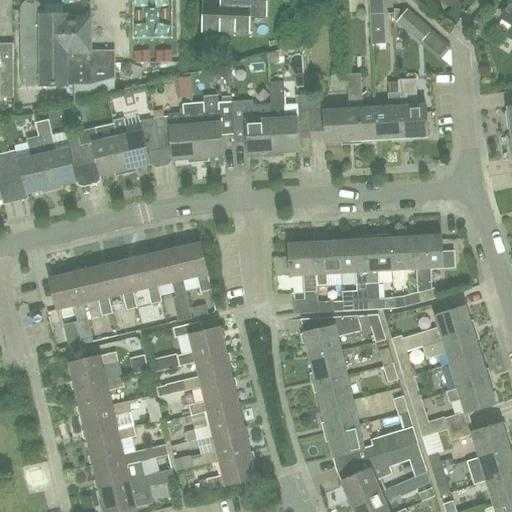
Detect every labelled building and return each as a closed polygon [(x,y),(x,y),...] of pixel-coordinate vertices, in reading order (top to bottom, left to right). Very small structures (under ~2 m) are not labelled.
[(220,0),(221,2),(204,2),(203,31),(247,32),(248,15),(264,15),(264,0),(220,0)] [(511,40),(511,0),(510,0),(499,18),(511,26),(511,27),(507,37),(511,40)] [(456,8),(452,22),(468,27),(472,12),(456,8)] [(41,85),(73,85),(89,85),(89,84),(84,84),(84,76),(113,76),(113,79),(114,79),(114,51),(90,51),(90,18),(87,18),(85,16),(78,16),(76,18),(66,18),(66,15),(32,16),(32,10),(21,10),(21,85),(41,85)] [(397,22),(420,42),(429,31),(406,11),(397,22)] [(371,45),(385,44),(383,14),(369,15),(371,45)] [(14,70),(0,69),(0,97),(13,98),(14,70)] [(347,86),(348,110),(350,141),(375,140),(374,108),(360,109),(358,75),(346,75),(347,86)] [(196,79),(181,80),(182,100),(197,100),(196,79)] [(399,93),(401,138),(427,136),(425,105),(416,105),(415,80),(398,81),(399,93)] [(268,83),(269,106),(272,154),(298,153),(297,140),(310,139),(308,94),(295,94),(296,116),(282,117),(280,83),(268,83)] [(388,94),(389,107),(374,108),(375,140),(401,138),(399,93),(388,94)] [(231,102),(234,143),(245,142),(246,155),(272,154),(269,106),(253,107),(253,101),(231,102)] [(193,103),(199,159),(224,157),(222,136),(233,135),(234,143),(231,102),(219,103),(220,121),(205,122),(203,103),(193,103)] [(152,111),(158,150),(170,148),(171,161),(199,159),(193,103),(182,104),(184,124),(169,125),(167,117),(163,118),(161,110),(152,111)] [(325,143),(350,141),(348,110),(323,111),(325,143)] [(116,136),(125,171),(150,165),(147,152),(158,150),(152,111),(142,113),(143,121),(140,122),(138,116),(124,120),(123,119),(113,121),(116,136)] [(47,120),(35,123),(51,189),(76,183),(73,170),(85,167),(78,136),(65,139),(67,148),(52,152),(48,135),(51,135),(47,120)] [(51,189),(35,123),(34,123),(38,138),(28,140),(32,156),(17,160),(15,151),(3,154),(11,185),(23,182),(26,195),(51,189)] [(99,177),(125,171),(116,136),(98,141),(94,127),(77,132),(78,136),(85,167),(96,164),(99,177)] [(0,200),(3,200),(0,188),(0,187),(11,185),(3,154),(0,154),(0,200)] [(378,272),(391,271),(390,238),(387,235),(377,235),(374,239),(364,240),(366,273),(367,300),(379,299),(378,272)] [(421,302),(437,298),(434,287),(430,288),(428,269),(442,268),(440,235),(414,237),(417,270),(418,293),(421,302)] [(390,238),(391,271),(417,270),(414,237),(390,238)] [(366,273),(364,240),(338,242),(340,274),(366,273)] [(340,274),(338,242),(313,243),(315,276),(316,276),(340,274)] [(179,267),(182,280),(197,276),(201,292),(211,289),(199,243),(172,249),(176,268),(179,267)] [(317,302),(318,302),(316,276),(315,276),(313,243),(288,245),(290,277),(301,277),(303,300),(293,300),(294,315),(317,314),(317,302)] [(191,318),(189,308),(182,280),(179,267),(176,268),(172,249),(147,255),(151,273),(154,273),(157,286),(172,282),(175,297),(172,298),(178,321),(191,318)] [(125,260),(133,292),(147,288),(151,304),(161,301),(157,286),(154,273),(151,273),(147,255),(125,260)] [(137,307),(133,292),(125,260),(99,266),(107,298),(123,294),(127,310),(137,307)] [(79,290),(82,303),(97,300),(101,316),(111,313),(107,298),(99,266),(73,272),(77,291),(79,290)] [(69,347),(92,342),(82,303),(79,290),(77,291),(73,272),(48,278),(56,309),(73,305),(78,327),(65,330),(69,347)] [(421,302),(418,293),(392,298),(393,309),(397,309),(421,302)] [(393,309),(392,298),(379,299),(367,300),(368,311),(393,309)] [(368,311),(367,300),(351,301),(352,312),(368,311)] [(317,314),(334,313),(334,302),(318,302),(317,302),(317,314)] [(406,351),(423,346),(472,331),(465,307),(434,316),(438,328),(402,339),(406,351)] [(367,316),(375,342),(385,339),(378,315),(367,316)] [(309,358),(340,351),(337,337),(361,331),(357,316),(301,320),(303,334),(309,358)] [(207,358),(226,354),(219,328),(202,332),(200,322),(172,329),(175,339),(188,336),(193,353),(177,357),(179,367),(195,363),(207,360),(207,358)] [(449,365),(480,356),(472,331),(423,346),(427,359),(446,354),(449,365)] [(406,351),(402,339),(401,336),(391,339),(396,354),(406,351)] [(383,367),(393,364),(388,349),(378,352),(383,367)] [(315,383),(346,376),(340,351),(309,358),(315,383)] [(406,351),(396,354),(401,371),(411,368),(406,351)] [(92,385),(106,381),(103,367),(118,363),(116,353),(69,364),(75,393),(93,388),(92,385)] [(201,387),(232,379),(226,354),(207,358),(207,360),(195,363),(198,377),(183,381),(185,391),(201,387)] [(138,374),(148,371),(143,356),(134,358),(138,374)] [(457,389),(488,380),(480,356),(449,365),(457,389)] [(393,364),(383,367),(388,383),(398,380),(393,364)] [(321,408),(352,400),(346,376),(315,383),(321,408)] [(98,410),(112,407),(109,392),(124,388),(122,378),(106,381),(92,385),(93,388),(75,393),(81,417),(98,413),(98,410)] [(219,407),(237,402),(232,379),(201,387),(204,402),(189,406),(191,416),(207,412),(220,409),(219,407)] [(488,380),(457,389),(465,414),(495,404),(488,380)] [(411,403),(421,400),(416,385),(406,388),(411,403)] [(151,423),(162,420),(158,403),(156,403),(154,396),(145,398),(151,423)] [(398,415),(408,413),(403,397),(393,400),(398,415)] [(326,432),(358,425),(352,400),(321,408),(326,432)] [(428,422),(421,400),(411,403),(422,438),(448,430),(444,417),(428,422)] [(225,432),(244,427),(237,402),(219,407),(220,409),(207,412),(210,426),(185,432),(188,442),(197,440),(213,436),(226,433),(225,432)] [(128,403),(112,407),(98,410),(98,413),(81,417),(87,441),(105,437),(104,434),(118,430),(115,416),(130,413),(128,403)] [(367,460),(417,443),(408,413),(398,415),(402,430),(380,437),(381,440),(372,444),(372,446),(364,449),(364,450),(367,460)] [(478,458),(509,448),(501,424),(471,433),(478,458)] [(364,450),(364,449),(358,425),(326,432),(333,458),(364,450)] [(105,437),(87,441),(93,466),(111,462),(110,459),(124,455),(120,441),(136,437),(133,427),(118,430),(104,434),(105,437)] [(193,468),(204,465),(219,461),(232,458),(231,456),(250,452),(244,427),(225,432),(226,433),(213,436),(217,451),(201,455),(200,451),(190,453),(193,468)] [(369,497),(381,492),(375,478),(389,472),(387,467),(399,462),(407,460),(421,456),(417,443),(367,460),(366,460),(370,469),(341,482),(352,508),(370,500),(369,497)] [(111,462),(93,466),(99,491),(116,487),(116,484),(143,477),(140,463),(169,456),(166,445),(124,455),(110,459),(111,462)] [(486,481),(511,473),(511,459),(509,448),(478,458),(486,481)] [(232,458),(219,461),(222,475),(197,482),(199,492),(256,478),(250,452),(231,456),(232,458)] [(433,472),(454,465),(452,458),(441,462),(438,453),(428,457),(433,472)] [(421,456),(407,460),(413,478),(427,472),(421,456)] [(445,476),(456,472),(454,465),(433,472),(438,488),(448,485),(445,476)] [(116,487),(99,491),(103,511),(117,511),(136,508),(132,490),(154,485),(154,486),(175,481),(172,470),(143,477),(116,484),(116,487)] [(430,483),(427,472),(413,478),(412,479),(416,489),(430,483)] [(493,505),(511,499),(511,473),(486,481),(493,505)] [(390,511),(386,502),(399,496),(395,486),(381,492),(369,497),(370,500),(352,508),(354,511),(390,511)] [(511,511),(511,499),(493,505),(495,511),(511,511)] [(445,511),(456,511),(453,502),(443,505),(445,511)]
